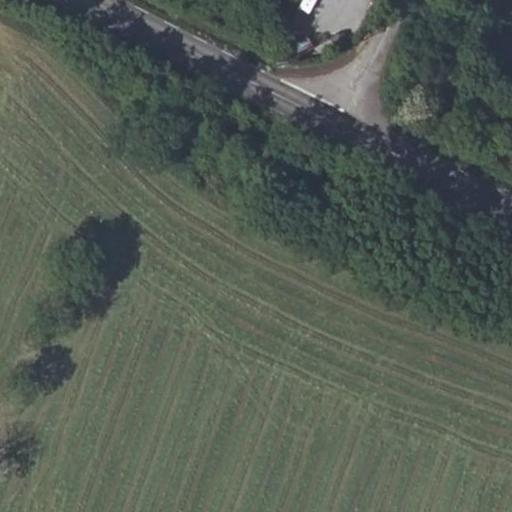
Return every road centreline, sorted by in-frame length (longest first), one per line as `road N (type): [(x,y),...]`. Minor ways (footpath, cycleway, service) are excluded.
road 1 (secondary): [(340,122),(95,0)]
road 2 (secondary): [(511,210),(340,122)]
road 3 (unclassified): [(340,122),(406,0)]
